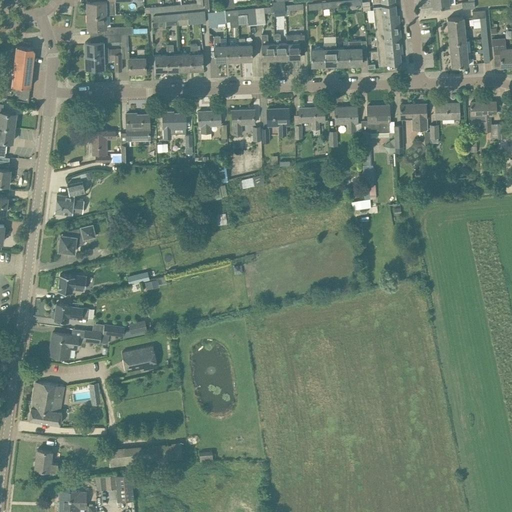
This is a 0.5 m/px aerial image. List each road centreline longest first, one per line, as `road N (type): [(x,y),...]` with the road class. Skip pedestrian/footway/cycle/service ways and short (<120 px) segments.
road 1 (tertiary): [(0,490),(51,91)]
road 2 (residential): [(420,83),(51,91)]
